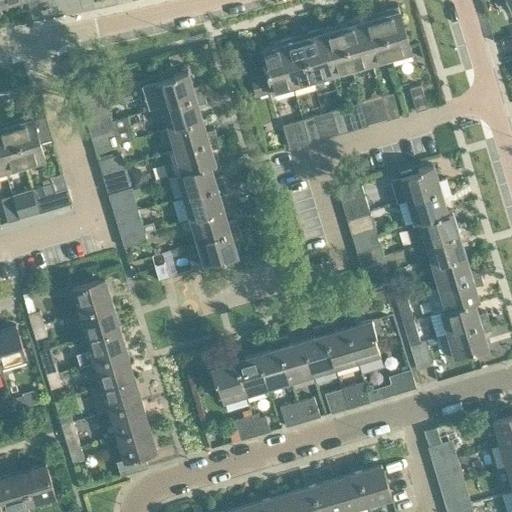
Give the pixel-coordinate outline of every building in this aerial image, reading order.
[(387,13),(379,15),(391,56),(411,50),(398,6),(386,9),(387,13)] [(391,56),(379,15),(371,17),(370,13),(358,17),(371,62),(391,56)] [(371,62),(358,17),(346,20),(348,24),(339,26),(351,68),(371,62)] [(351,68),(339,26),(332,29),(331,25),(318,28),(331,74),(351,68)] [(331,74),(318,28),(307,31),(308,35),(300,38),(312,79),(331,74)] [(312,79),(300,38),(292,40),(291,36),(280,39),(293,85),(312,79)] [(293,85),(280,39),(268,43),(269,47),(262,49),(261,45),(259,45),(267,73),(252,78),(256,94),(272,89),(273,91),(293,85)] [(180,52),(168,55),(171,64),(182,61),(180,52)] [(429,70),(441,68),(439,53),(427,55),(429,70)] [(162,105),(162,106),(204,93),(201,83),(200,83),(201,84),(193,87),(188,71),(188,70),(173,75),(173,77),(155,82),(155,83),(156,83),(162,105)] [(76,79),(75,80),(81,100),(82,104),(93,100),(93,97),(86,77),(86,76),(85,77),(85,78),(76,80),(76,79)] [(409,87),(416,110),(427,107),(421,84),(409,87)] [(392,92),(381,96),(387,119),(399,115),(392,92)] [(206,102),(204,93),(162,106),(169,127),(168,127),(202,117),(198,103),(206,101),(206,102)] [(387,119),(381,96),(361,101),(368,124),(387,119)] [(82,104),(86,120),(109,113),(104,97),(93,100),(82,104)] [(368,124),(361,101),(341,107),(348,130),(368,124)] [(348,130),(341,107),(330,110),(337,133),(348,130)] [(20,120),(13,122),(25,163),(45,158),(31,112),(19,116),(20,120)] [(114,129),(111,120),(109,113),(86,120),(91,136),(114,129)] [(314,115),(303,118),(309,141),(321,138),(314,115)] [(206,131),(202,117),(168,127),(169,128),(176,150),(175,150),(217,138),(214,128),(214,129),(206,131)] [(309,141),(303,118),(282,124),(289,147),(309,141)] [(25,163),(13,122),(4,125),(3,121),(0,121),(0,151),(5,169),(25,163)] [(119,145),(114,129),(91,136),(96,152),(119,145)] [(220,147),(217,138),(175,150),(175,151),(176,151),(182,171),(181,171),(182,171),(182,172),(210,164),(216,162),(216,161),(215,161),(211,148),(219,146),(219,147),(220,147)] [(98,159),(103,175),(126,168),(121,152),(98,159)] [(391,179),(398,201),(407,198),(407,199),(449,186),(446,177),(446,178),(438,180),(433,165),(433,164),(433,163),(418,168),(418,170),(391,179)] [(214,178),(210,164),(182,172),(182,171),(176,173),(176,174),(177,174),(183,195),(183,196),(225,183),(222,174),(222,175),(214,178)] [(130,184),(126,168),(103,175),(107,191),(130,184)] [(140,169),(132,172),(136,184),(149,180),(147,173),(140,169)] [(360,180),(337,187),(342,203),(365,196),(360,180)] [(228,193),(225,183),(183,196),(183,197),(184,196),(190,218),(223,209),(219,194),(227,192),(227,193),(228,193)] [(72,202),(68,188),(46,195),(43,185),(32,188),(39,212),(48,209),(59,206),(72,202)] [(452,195),(449,186),(407,199),(407,198),(398,201),(406,224),(412,222),(412,221),(447,211),(443,197),(451,194),(451,195),(452,195)] [(131,187),(108,194),(115,215),(137,208),(131,187)] [(13,194),(20,217),(39,212),(32,189),(13,194)] [(8,221),(20,217),(13,194),(1,198),(8,221)] [(370,212),(365,196),(342,203),(347,219),(370,212)] [(142,224),(137,208),(115,215),(119,231),(142,224)] [(227,222),(223,209),(190,218),(190,219),(197,240),(196,240),(197,241),(238,228),(235,219),(235,220),(227,222)] [(453,209),(447,211),(412,221),(412,222),(408,227),(413,241),(419,244),(426,242),(426,241),(467,229),(464,220),(464,221),(456,223),(453,210),(453,209)] [(375,228),(370,212),(347,219),(352,235),(375,228)] [(147,239),(142,224),(119,231),(124,246),(147,239)] [(241,237),(238,228),(197,241),(203,262),(203,263),(222,258),(222,260),(238,255),(237,254),(232,239),(240,237),(241,237)] [(380,244),(375,228),(352,235),(356,250),(380,244)] [(470,239),(467,229),(426,241),(426,242),(433,263),(432,264),(466,254),(465,254),(461,240),(469,238),(469,239),(470,239)] [(384,259),(380,244),(356,250),(361,266),(384,259)] [(466,255),(466,254),(432,264),(432,265),(433,265),(439,285),(439,286),(480,273),(478,264),(477,265),(478,266),(470,268),(466,255)] [(156,269),(159,278),(169,275),(166,266),(165,261),(154,264),(156,269)] [(483,283),(480,273),(439,286),(445,307),(446,309),(474,300),(474,301),(480,299),(479,298),(475,285),(483,282),(483,283)] [(389,278),(396,299),(407,296),(400,274),(389,278)] [(73,287),(80,311),(112,302),(112,301),(111,302),(104,278),(105,278),(104,277),(72,287),(72,288),(73,287)] [(28,313),(32,326),(43,322),(40,310),(36,311),(30,291),(22,293),(28,313)] [(413,317),(407,296),(396,299),(402,320),(413,317)] [(478,314),(474,301),(474,300),(446,309),(445,307),(440,309),(447,331),(446,331),(447,332),(489,319),(486,310),(486,311),(486,312),(478,314)] [(112,302),(80,311),(87,335),(119,326),(118,326),(111,303),(112,302)] [(344,318),(347,326),(356,359),(357,359),(378,352),(379,352),(380,352),(374,334),(376,333),(371,318),(370,318),(371,319),(356,324),(353,316),(354,315),(353,314),(343,317),(344,318)] [(418,333),(413,317),(402,320),(409,343),(425,339),(423,332),(418,333)] [(492,329),(489,319),(447,332),(447,333),(447,332),(454,354),(454,355),(472,350),(473,352),(488,347),(488,346),(487,346),(483,331),(491,328),(491,329),(492,329)] [(356,359),(347,326),(334,330),(331,322),(331,321),(321,324),(334,366),(335,366),(335,365),(356,359)] [(47,334),(43,322),(32,326),(35,337),(47,334)] [(0,360),(1,363),(24,356),(25,357),(26,357),(16,324),(15,324),(15,325),(0,329),(0,360)] [(334,366),(321,324),(312,327),(313,328),(316,336),(302,340),(302,339),(312,373),(312,372),(334,365),(334,366)] [(120,327),(119,326),(87,335),(91,348),(76,352),(80,364),(95,360),(127,351),(126,350),(119,327),(120,327)] [(312,373),(302,339),(301,339),(301,340),(289,344),(286,336),(287,335),(287,334),(276,337),(289,379),(290,379),(311,372),(311,373),(312,373)] [(289,379),(276,337),(268,340),(268,341),(271,349),(257,353),(257,352),(256,352),(267,386),(267,385),(289,379)] [(432,364),(425,339),(409,343),(417,368),(432,364)] [(267,386),(256,352),(256,353),(256,354),(244,357),(242,349),(242,348),(232,351),(245,393),(246,392),(245,392),(266,386),(267,386)] [(127,351),(95,360),(102,384),(134,375),(133,375),(126,351),(127,351)] [(245,393),(232,351),(223,354),(223,355),(224,354),(226,363),(212,367),(211,366),(210,366),(215,382),(217,381),(222,399),(223,399),(244,392),(245,393)] [(43,363),(47,374),(58,371),(55,360),(43,363)] [(63,385),(58,371),(47,374),(51,388),(63,385)] [(134,376),(134,375),(102,384),(110,409),(141,400),(141,399),(140,399),(133,376),(134,376)] [(364,381),(341,387),(347,407),(365,402),(370,401),(364,381)] [(394,393),(391,383),(379,386),(382,397),(394,393)] [(347,407),(341,387),(325,392),(331,412),(347,407)] [(24,394),(11,398),(15,410),(27,406),(24,394)] [(314,395),(296,401),(302,421),(320,415),(314,395)] [(54,399),(61,423),(73,420),(65,396),(54,399)] [(15,410),(11,398),(0,401),(0,407),(2,414),(15,410)] [(142,400),(141,400),(110,409),(117,434),(149,424),(148,424),(141,400),(142,400)] [(302,421),(296,401),(280,405),(286,425),(302,421)] [(264,410),(252,414),(257,434),(270,430),(264,410)] [(257,434),(252,414),(234,419),(240,439),(257,434)] [(511,414),(492,420),(499,444),(511,439),(511,414)] [(80,445),(73,420),(61,423),(68,448),(80,445)] [(149,425),(149,424),(117,434),(124,458),(116,460),(120,474),(148,466),(144,453),(156,449),(156,448),(155,448),(148,425),(149,425)] [(428,446),(432,461),(444,458),(445,462),(458,459),(452,439),(428,446)] [(511,465),(511,439),(499,444),(506,467),(511,465)] [(492,442),(470,448),(473,458),(495,452),(492,442)] [(84,457),(80,445),(68,448),(72,461),(84,457)] [(462,474),(458,459),(445,462),(444,458),(432,461),(438,481),(462,474)] [(21,469),(32,509),(57,502),(46,462),(45,462),(45,463),(31,467),(21,470),(21,469)] [(381,463),(357,471),(367,503),(391,496),(381,463)] [(10,473),(0,476),(0,490),(6,511),(23,511),(32,509),(21,469),(20,470),(10,473)] [(367,503),(357,471),(334,478),(344,510),(367,503)] [(466,485),(462,474),(438,481),(442,492),(466,485)] [(338,511),(344,510),(334,478),(311,484),(319,511),(338,511)] [(319,511),(311,484),(288,491),(294,511),(319,511)] [(442,492),(446,508),(457,504),(458,508),(472,504),(466,485),(442,492)] [(294,511),(288,491),(265,498),(269,511),(294,511)] [(269,511),(265,498),(242,505),(244,511),(269,511)]
